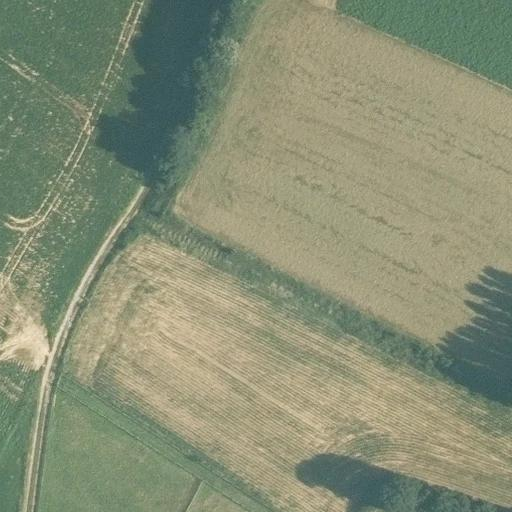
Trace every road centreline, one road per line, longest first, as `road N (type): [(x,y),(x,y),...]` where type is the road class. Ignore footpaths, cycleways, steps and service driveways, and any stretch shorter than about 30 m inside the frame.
road 1 (track): [(32,511),(59,351),(84,289),(151,182),(222,0)]
road 2 (track): [(134,214),(511,403)]
